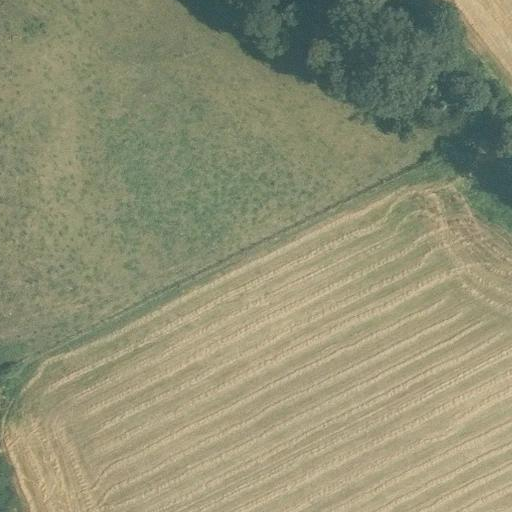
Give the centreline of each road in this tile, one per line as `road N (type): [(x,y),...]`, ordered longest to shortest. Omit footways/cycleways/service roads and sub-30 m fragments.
road 1 (track): [(276,0),(511,155)]
road 2 (track): [(391,0),(511,116)]
